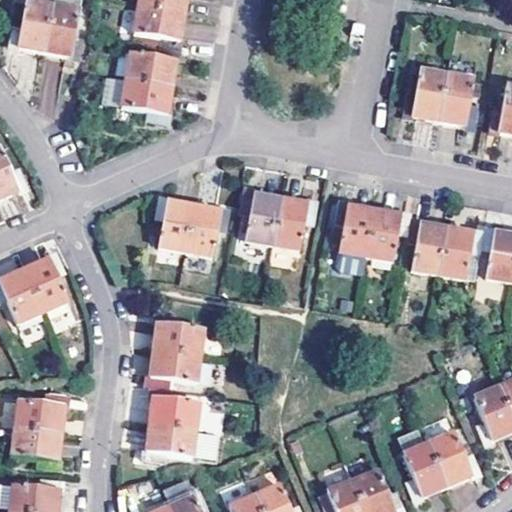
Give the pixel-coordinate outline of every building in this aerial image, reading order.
[(52,0),(50,12),(43,57),(74,63),(76,48),(73,47),(80,0),(52,0)] [(185,0),(139,0),(138,10),(183,18),(185,0)] [(50,12),(24,7),(19,38),(10,36),(8,47),(13,48),(13,52),(43,57),(50,12)] [(164,42),(178,45),(183,18),(138,10),(133,37),(161,42),(164,42)] [(164,42),(161,42),(159,50),(179,54),(181,45),(178,45),(164,42)] [(76,48),(74,63),(77,64),(81,64),(83,49),(76,48)] [(159,53),(158,61),(160,62),(175,64),(178,65),(179,57),(159,53)] [(175,64),(160,62),(158,61),(130,57),(125,83),(170,91),(175,64)] [(405,118),(438,124),(445,80),(417,75),(412,105),(403,104),(401,113),(403,113),(406,114),(405,118)] [(101,106),(121,110),(125,83),(105,80),(101,106)] [(471,85),(445,80),(438,124),(467,129),(467,125),(470,125),(472,126),(474,116),(466,114),(471,85)] [(151,115),(166,117),(170,91),(125,83),(121,110),(149,114),(151,115)] [(511,92),(504,91),(499,119),(495,119),(494,127),(492,134),(511,137),(511,92)] [(151,115),(149,114),(147,123),(168,127),(169,118),(166,117),(151,115)] [(0,202),(20,194),(17,187),(14,181),(11,183),(0,158),(0,202)] [(245,243),(273,248),(281,203),(250,198),(247,212),(251,213),(245,243)] [(311,209),(281,203),(273,248),(298,253),(304,224),(308,225),(309,216),(311,209)] [(158,249),(186,255),(194,211),(163,205),(162,209),(160,209),(157,209),(155,219),(164,221),(158,249)] [(366,261),(374,216),(341,210),(340,217),(339,225),(344,226),(335,268),(341,275),(363,279),(366,261)] [(223,217),(194,211),(186,255),(211,260),(216,233),(226,234),(228,223),(225,222),(222,222),(223,217)] [(374,216),(366,261),(391,265),(397,235),(407,237),(409,222),(374,216)] [(437,278),(445,233),(415,228),(414,235),(412,243),(417,243),(412,274),(437,278)] [(445,233),(437,278),(465,283),(470,254),(480,256),(482,240),(445,233)] [(485,282),(511,286),(511,283),(511,240),(489,237),(487,244),(486,251),(490,252),(485,282)] [(51,264),(23,276),(41,317),(65,307),(53,280),(57,280),(54,271),(51,264)] [(41,317),(23,276),(0,286),(0,301),(1,303),(5,301),(17,328),(41,317)] [(158,323),(154,356),(199,362),(203,334),(171,330),(171,326),(164,325),(158,323)] [(195,388),(199,362),(154,356),(149,388),(148,393),(155,394),(162,395),(165,384),(195,388)] [(511,387),(498,393),(511,426),(511,387)] [(486,449),(511,437),(511,426),(498,393),(473,404),(485,433),(476,437),(482,450),(486,449)] [(149,432),(194,437),(198,410),(168,406),(169,396),(162,395),(155,394),(154,399),(149,432)] [(14,434),(60,439),(63,411),(64,408),(48,405),(47,411),(18,408),(14,434)] [(194,437),(149,432),(144,462),(144,467),(160,468),(161,459),(212,466),(216,440),(194,437)] [(60,439),(14,434),(11,461),(40,464),(39,469),(55,471),(60,439)] [(417,504),(445,492),(427,450),(422,437),(400,447),(406,460),(403,461),(414,488),(411,490),(417,504)] [(295,440),(288,443),(295,456),(301,453),(295,440)] [(451,441),(427,450),(445,492),(474,479),(468,465),(463,467),(451,441)] [(468,465),(474,479),(477,478),(480,477),(475,463),(468,465)] [(377,476),(352,487),(362,511),(395,511),(392,503),(388,504),(377,476)] [(10,511),(55,511),(58,490),(59,486),(44,485),(42,494),(13,490),(10,511)] [(196,511),(185,486),(160,496),(166,511),(196,511)] [(362,511),(352,487),(323,500),(327,511),(362,511)] [(415,505),(417,504),(411,490),(406,492),(413,506),(415,505)] [(288,511),(280,492),(253,503),(257,511),(288,511)] [(257,511),(253,503),(229,511),(257,511)]
